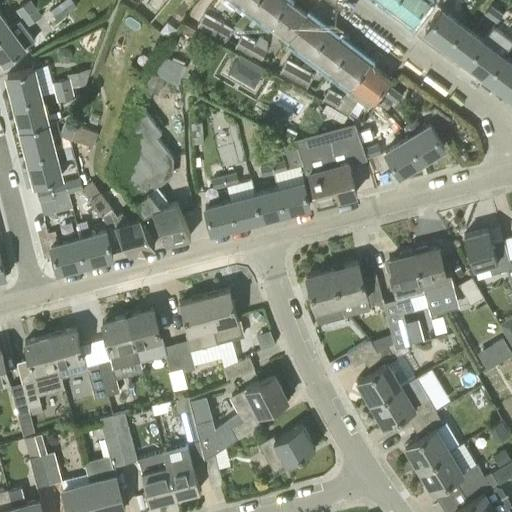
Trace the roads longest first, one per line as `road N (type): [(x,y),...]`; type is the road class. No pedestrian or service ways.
road 1 (residential): [(373,479),(315,381),(265,236)]
road 2 (residential): [(511,169),(265,236)]
road 3 (residential): [(265,236),(34,295)]
road 4 (residential): [(511,132),(337,0)]
road 5 (residential): [(0,154),(34,295)]
road 6 (residential): [(249,511),(373,479)]
